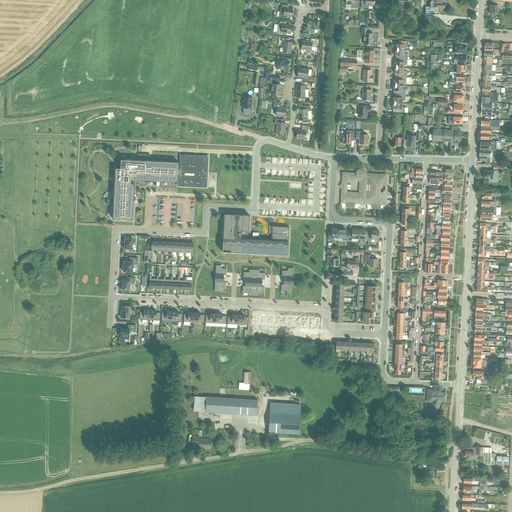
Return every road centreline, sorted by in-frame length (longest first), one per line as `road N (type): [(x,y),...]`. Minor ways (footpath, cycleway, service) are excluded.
road 1 (residential): [(284,145),(260,142),(252,208),(208,206),(200,232),(115,227),(111,297)]
road 2 (residential): [(385,336),(389,228),(332,215),(334,159)]
road 3 (track): [(0,493),(187,463)]
road 4 (unknown): [(230,128),(181,106),(107,93),(116,35)]
road 5 (unknown): [(143,5),(198,12),(193,46),(116,35)]
road 6 (residential): [(378,158),(383,0)]
road 7 (unknown): [(326,10),(315,155)]
road 8 (secondary): [(451,511),(460,385)]
road 9 (secondary): [(473,160),(479,34)]
road 10 (residential): [(232,303),(111,297)]
